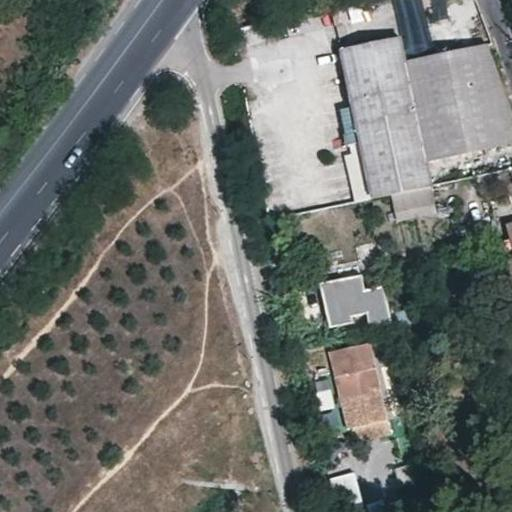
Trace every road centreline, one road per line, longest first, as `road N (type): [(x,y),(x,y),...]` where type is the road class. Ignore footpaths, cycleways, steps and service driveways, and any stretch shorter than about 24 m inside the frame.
road 1 (residential): [(300,511),(209,74),(150,17)]
road 2 (primary): [(150,17),(0,223)]
